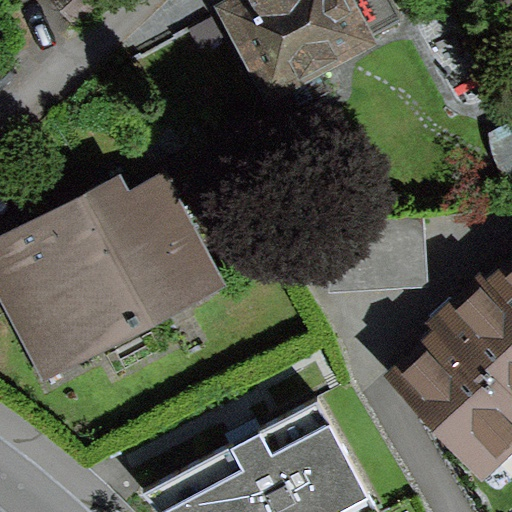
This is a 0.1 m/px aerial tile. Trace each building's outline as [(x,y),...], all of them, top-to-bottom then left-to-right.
[(52,0),(72,21),(93,0),(52,0)] [(214,0),(266,95),(378,35),(373,26),(398,13),(391,0),(214,0)] [(149,165),(186,145),(168,111),(131,131),(149,165)] [(511,183),(511,116),(485,130),(511,183)] [(225,280),(162,164),(128,182),(118,164),(0,227),(0,298),(43,378),(225,280)] [(325,211),(326,286),(428,286),(427,210),(325,211)] [(480,259),(465,273),(511,323),(511,243),(487,267),(480,259)] [(511,323),(465,273),(422,312),(428,319),(511,409),(511,323)] [(511,442),(511,409),(428,319),(382,362),(482,470),(511,442)] [(374,511),(380,509),(317,390),(141,484),(164,511),(374,511)]
